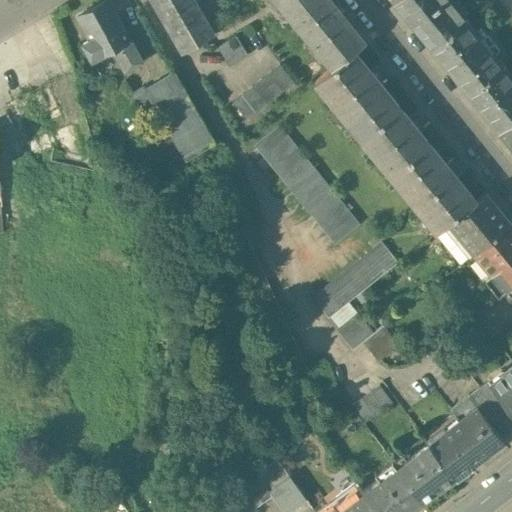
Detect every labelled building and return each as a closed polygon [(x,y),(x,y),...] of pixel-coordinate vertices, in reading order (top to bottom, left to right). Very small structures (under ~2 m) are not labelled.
[(142,60),(109,0),(105,0),(77,16),(89,39),(81,44),(82,45),(83,44),(91,59),(90,59),(90,60),(113,48),(124,69),(142,60)] [(205,18),(194,0),(153,0),(183,51),(213,34),(204,18),(205,18)] [(335,6),(330,0),(282,0),(280,2),(332,67),(353,50),(363,41),(340,13),(341,12),(336,6),(335,6)] [(451,0),(395,0),(393,2),(430,47),(466,19),(466,18),(451,0)] [(466,19),(430,47),(468,94),(503,65),(466,19)] [(236,35),(217,46),(229,66),(248,54),(236,35)] [(351,127),(390,96),(353,50),(332,67),(314,81),(324,94),(327,92),(344,113),(342,115),(351,127)] [(280,63),(242,93),(242,94),(256,111),(257,112),(294,82),(280,63)] [(511,75),(503,65),(468,94),(498,131),(511,119),(511,75)] [(173,70),(144,87),(156,108),(186,159),(215,142),(173,70)] [(144,87),(132,94),(145,114),(156,108),(144,87)] [(256,111),(242,94),(233,101),(246,118),(256,111)] [(390,96),(351,127),(360,138),(363,137),(372,148),(370,149),(381,163),(383,162),(392,172),(390,174),(399,185),(439,156),(390,96)] [(511,119),(498,131),(511,147),(511,119)] [(358,224),(279,126),(259,142),(339,240),(358,224)] [(439,156),(399,185),(408,197),(411,195),(429,217),(426,219),(436,231),(448,222),(475,200),(439,156)] [(511,222),(486,191),(475,200),(448,222),(473,253),(511,222)] [(306,367),(238,216),(217,225),(285,376),(306,367)] [(511,284),(511,223),(511,222),(473,253),(490,274),(485,278),(499,295),(511,286),(511,284)] [(380,239),(313,293),(329,317),(347,302),(398,261),(380,239)] [(347,302),(329,317),(338,328),(357,314),(347,302)] [(177,306),(164,305),(162,364),(175,364),(177,306)] [(357,314),(338,328),(354,348),(364,340),(372,333),(357,314)] [(372,333),(364,340),(379,359),(397,345),(382,326),(372,333)] [(511,371),(506,376),(503,372),(491,381),(489,383),(502,400),(511,412),(511,371)] [(157,376),(145,375),(144,432),(156,432),(157,376)] [(171,376),(157,376),(156,432),(170,433),(171,376)] [(185,377),(171,376),(170,433),(183,433),(185,377)] [(217,377),(192,377),(190,475),(215,476),(217,377)] [(255,379),(219,378),(217,476),(253,477),(255,379)] [(502,400),(489,383),(491,381),(490,379),(479,387),(494,406),(502,400)] [(380,384),(352,404),(365,422),(393,403),(380,384)] [(476,406),(429,443),(455,478),(457,480),(473,468),(471,466),(504,441),(484,413),(494,406),(479,387),(468,395),(476,406)] [(170,433),(156,432),(155,474),(182,475),(183,433),(170,433)] [(429,443),(396,467),(422,502),(455,478),(429,443)] [(285,511),(305,499),(276,458),(256,474),(271,495),(283,511),(285,511)] [(396,467),(391,461),(375,473),(379,479),(363,491),(378,511),(408,511),(422,502),(396,467)] [(253,477),(231,495),(243,511),(249,511),(271,495),(256,474),(253,477)] [(378,511),(363,491),(350,500),(347,497),(326,511),(378,511)] [(125,511),(112,492),(99,501),(106,511),(125,511)]
